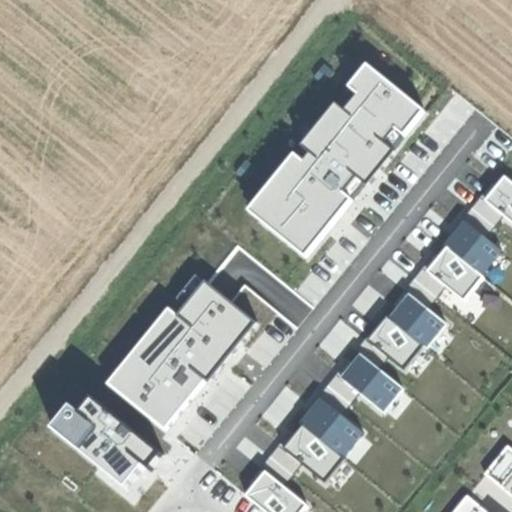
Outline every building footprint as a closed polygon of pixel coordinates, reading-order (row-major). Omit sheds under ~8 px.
[(424,106),(369,63),(355,81),(364,88),(349,108),(340,102),(308,143),(316,149),(306,162),(296,154),(252,210),(310,256),(328,235),(430,112),(424,106)] [(511,220),(511,181),(507,178),(488,201),(505,215),(511,220)] [(487,237),(505,215),(488,201),(482,197),(464,219),(467,221),(487,237)] [(467,221),(445,247),(483,278),(505,251),(487,237),(467,221)] [(465,300),(483,278),(445,247),(427,269),(448,286),(465,300)] [(409,295),(428,311),(448,286),(427,269),(425,267),(405,291),(409,295)] [(210,383),(257,324),(220,295),(207,284),(196,276),(109,386),(166,432),(207,381),(210,383)] [(409,295),(389,319),(426,349),(446,325),(428,311),(409,295)] [(408,371),(426,349),(389,319),(371,341),(391,357),(408,371)] [(362,355),(380,370),(391,357),(371,341),(367,338),(357,350),(362,355)] [(384,411),(403,388),(380,370),(362,355),(344,378),(361,393),(384,411)] [(321,401),(341,417),(361,393),(344,378),(338,373),(318,398),(321,401)] [(72,408),(54,431),(100,467),(128,489),(147,465),(152,469),(163,455),(94,400),(82,415),(72,408)] [(321,401),(302,425),(345,460),(365,436),(341,417),(321,401)] [(327,482),(345,460),(302,425),(283,447),(304,464),(327,482)] [(286,487),(304,464),(283,447),(282,446),(263,469),(268,472),(286,487)] [(511,450),(508,447),(485,475),(511,496),(511,450)] [(268,472),(248,497),(266,511),(303,511),(309,506),(286,487),(268,472)] [(485,511),(467,497),(454,511),(485,511)]
